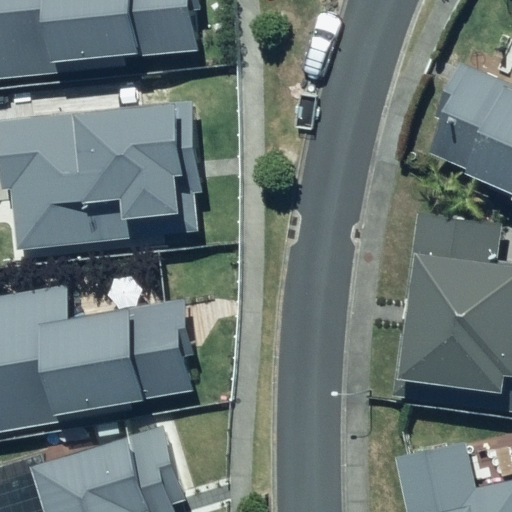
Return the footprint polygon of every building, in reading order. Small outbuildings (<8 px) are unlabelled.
[(0,0),(0,72),(139,63),(138,47),(202,43),(199,0),(0,0)] [(495,166),(490,180),(511,188),(511,45),(510,45),(502,65),(467,52),(433,142),(495,166)] [(511,241),(423,233),(411,356),(482,363),(479,398),(511,401),(511,241)] [(0,286),(0,421),(144,400),(142,389),(193,381),(180,289),(74,305),(70,276),(0,286)] [(0,498),(0,511),(195,511),(166,424),(141,433),(136,418),(39,450),(49,482),(0,498)] [(511,511),(511,446),(473,454),(468,429),(401,441),(414,511),(511,511)]
